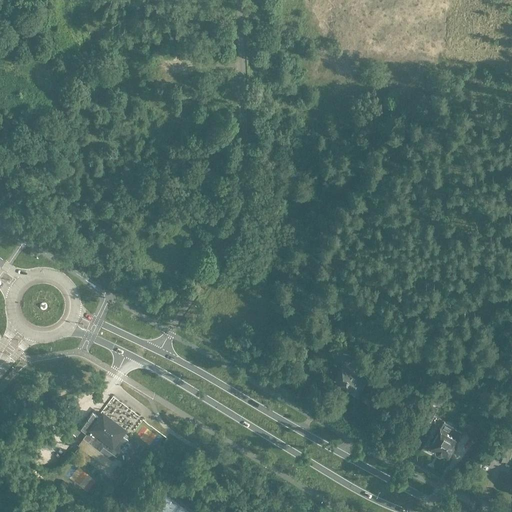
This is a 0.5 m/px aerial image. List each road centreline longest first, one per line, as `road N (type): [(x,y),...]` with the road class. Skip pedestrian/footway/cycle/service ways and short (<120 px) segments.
road 1 (primary): [(459,511),(75,306)]
road 2 (primary): [(62,331),(127,354),(404,511)]
